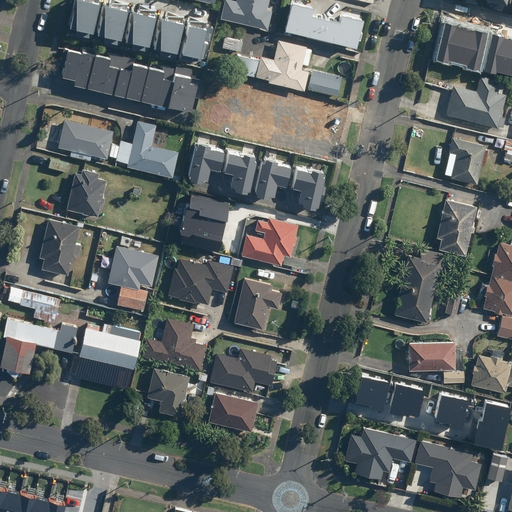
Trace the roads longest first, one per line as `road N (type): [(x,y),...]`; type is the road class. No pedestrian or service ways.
road 1 (residential): [(408,0),(295,474)]
road 2 (residential): [(266,493),(0,430)]
road 3 (residential): [(35,0),(0,150)]
